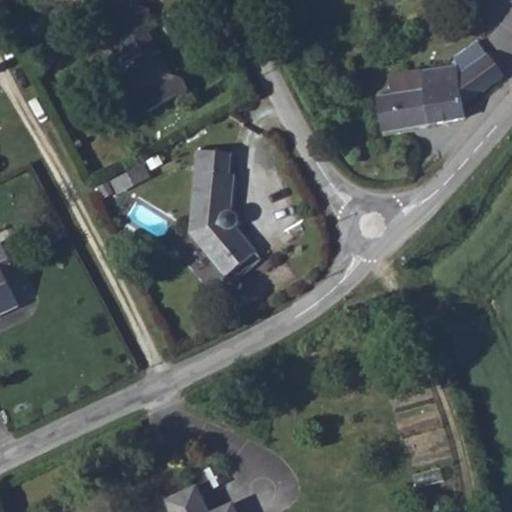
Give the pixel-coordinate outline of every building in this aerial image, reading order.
[(130,35),(118,43),(158,116),(188,100),(196,102),(199,93),(193,82),(183,79),(160,37),(164,17),(147,12),(139,38),(130,35)] [(76,19),(51,32),(59,47),(84,34),(76,19)] [(478,116),(511,94),(511,80),(504,69),(474,88),(478,116)] [(478,116),(474,88),(472,76),(396,89),(397,109),(390,111),(394,144),(479,127),(478,116)] [(195,229),(226,267),(235,259),(248,274),(268,259),(246,230),(252,219),(242,203),(246,184),(241,182),(244,165),(210,156),(195,229)] [(0,322),(3,328),(36,311),(21,274),(30,269),(22,251),(0,260),(0,322)] [(235,259),(226,267),(238,282),(248,274),(235,259)] [(0,442),(13,436),(0,408),(0,442)] [(233,511),(223,495),(201,508),(186,483),(157,501),(162,511),(233,511)]
